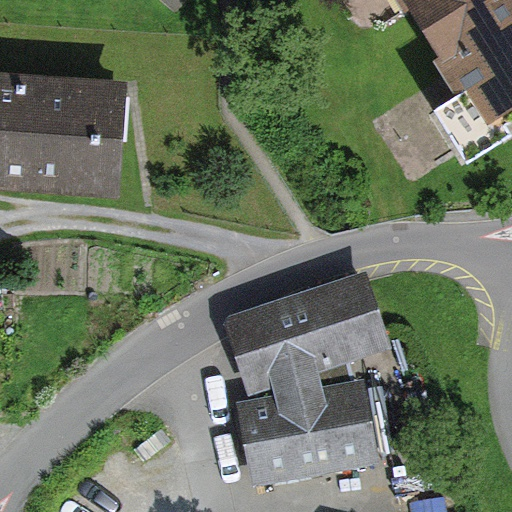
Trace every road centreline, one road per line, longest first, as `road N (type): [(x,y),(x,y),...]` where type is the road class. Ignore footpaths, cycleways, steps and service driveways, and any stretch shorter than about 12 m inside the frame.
road 1 (residential): [(511,240),(371,242),(273,276),(184,330)]
road 2 (residential): [(184,330),(87,399),(0,488)]
road 3 (residential): [(184,330),(223,511)]
